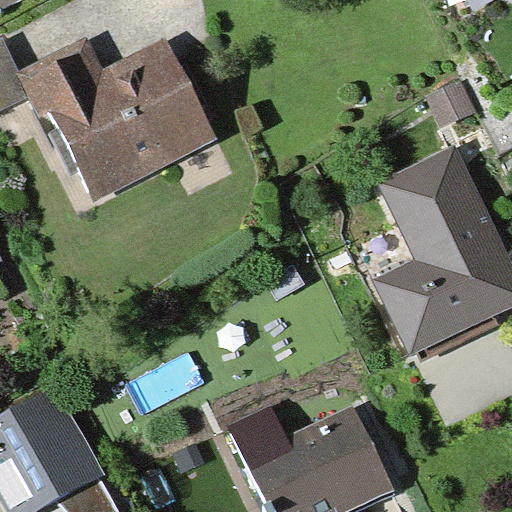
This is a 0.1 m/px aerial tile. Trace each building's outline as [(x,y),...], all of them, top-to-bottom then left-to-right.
[(7,46),(0,49),(0,117),(34,101),(7,46)] [(97,53),(31,88),(100,218),(232,149),(177,46),(112,81),(97,53)] [(423,270),(386,289),(425,364),(511,319),(511,238),(467,149),(382,191),(423,270)] [(68,396),(0,434),(0,497),(8,511),(53,511),(115,478),(68,396)] [(367,414),(258,467),(280,511),(371,511),(407,495),(367,414)]
